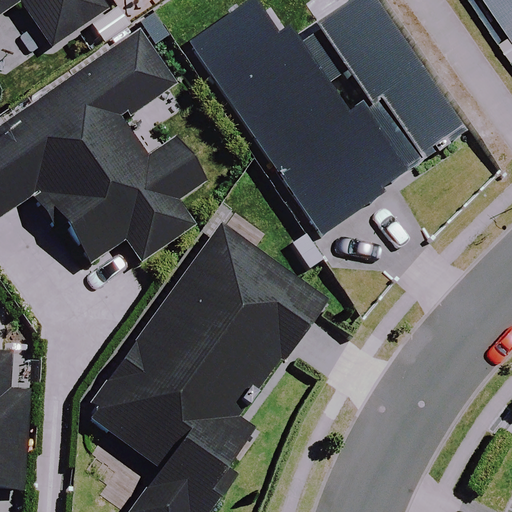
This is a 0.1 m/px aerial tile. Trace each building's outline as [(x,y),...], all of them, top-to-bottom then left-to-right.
[(101,16),(90,0),(0,0),(0,19),(14,9),(46,55),(101,16)] [(511,0),(490,0),(511,31),(511,0)] [(253,5),(188,49),(320,245),(380,205),(373,194),(457,137),(365,1),(286,53),(253,5)] [(0,226),(24,209),(51,247),(56,244),(81,279),(124,248),(138,268),(186,234),(170,210),(197,191),(168,149),(140,169),(117,136),(173,97),(132,40),(0,134),(0,226)] [(319,310),(213,235),(79,426),(103,443),(92,458),(112,472),(123,456),(155,479),(132,511),(201,511),(251,442),(235,430),(319,310)] [(0,498),(18,499),(23,399),(5,398),(7,363),(0,362),(0,498)]
